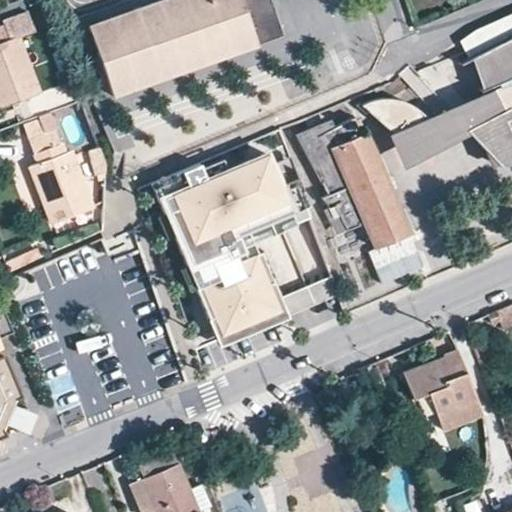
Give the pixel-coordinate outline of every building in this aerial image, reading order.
[(248,23),(239,0),(156,0),(85,26),(110,95),(206,61),(198,40),(248,23)] [(269,0),(239,0),(248,23),(198,40),(206,61),(282,34),(269,0)] [(0,106),(38,91),(16,35),(9,38),(3,24),(0,25),(0,106)] [(511,113),(502,117),(511,140),(511,29),(467,49),(470,58),(476,55),(488,85),(480,89),(487,106),(504,99),(511,113)] [(415,95),(462,75),(455,58),(422,72),(420,67),(405,73),(415,95)] [(469,134),(502,117),(511,113),(504,99),(487,106),(480,89),(424,115),(426,117),(427,118),(428,120),(430,122),(432,125),(434,127),(435,129),(412,139),(398,128),(389,132),(404,167),(469,134)] [(426,117),(424,115),(421,112),(418,109),(414,106),(411,104),(408,103),(405,102),(403,101),(401,100),(398,99),(396,99),(393,99),(390,99),(387,98),(384,98),(380,99),(378,99),(375,100),(371,101),(368,103),(365,103),(362,105),(359,106),(380,125),(386,119),(398,128),(412,139),(435,129),(434,127),(432,125),(430,122),(428,120),(427,118),(426,117)] [(326,129),(323,121),(298,133),(328,192),(321,196),(329,205),(333,204),(346,229),(337,233),(362,297),(407,279),(392,242),(410,235),(366,131),(359,134),(351,117),(326,129)] [(511,155),(511,140),(502,117),(469,134),(496,163),(511,155)] [(95,212),(74,155),(67,157),(58,133),(48,137),(41,118),(24,124),(41,168),(31,172),(52,227),(95,212)] [(245,257),(242,251),(312,221),(285,144),(226,169),(204,179),(199,168),(197,162),(149,183),(162,215),(171,237),(184,267),(193,289),(213,335),(276,308),(266,284),(271,282),(258,252),(255,253),(245,257)] [(84,155),(93,174),(103,170),(95,150),(84,155)] [(199,168),(204,179),(226,169),(221,158),(199,168)] [(171,237),(162,215),(155,218),(164,240),(171,237)] [(255,253),(252,246),(242,251),(245,257),(255,253)] [(38,249),(5,263),(11,277),(43,262),(38,249)] [(193,289),(184,267),(177,270),(187,292),(193,289)] [(333,278),(283,296),(290,315),(340,297),(333,278)] [(286,318),(271,282),(266,284),(276,308),(213,335),(218,347),(286,318)] [(7,420),(14,400),(15,396),(22,394),(4,352),(0,353),(0,346),(3,345),(0,338),(0,335),(14,329),(0,298),(0,434),(6,432),(4,426),(7,420)] [(511,323),(511,303),(495,311),(497,316),(501,328),(511,323)] [(330,306),(291,315),(294,330),(333,320),(330,306)] [(497,316),(495,311),(487,314),(489,319),(497,316)] [(442,357),(444,361),(401,377),(412,404),(427,398),(441,432),(482,416),(470,387),(467,388),(462,376),(465,374),(456,351),(442,357)] [(49,381),(62,411),(80,404),(67,374),(49,381)] [(383,393),(376,374),(364,378),(371,398),(383,393)] [(35,409),(14,400),(7,420),(28,428),(31,420),(35,409)] [(395,418),(390,403),(373,409),(379,424),(395,418)] [(145,479),(131,485),(141,511),(197,511),(197,510),(187,487),(173,452),(139,465),(145,479)] [(199,483),(187,487),(197,510),(209,505),(199,483)] [(267,511),(260,483),(220,493),(224,511),(267,511)]
